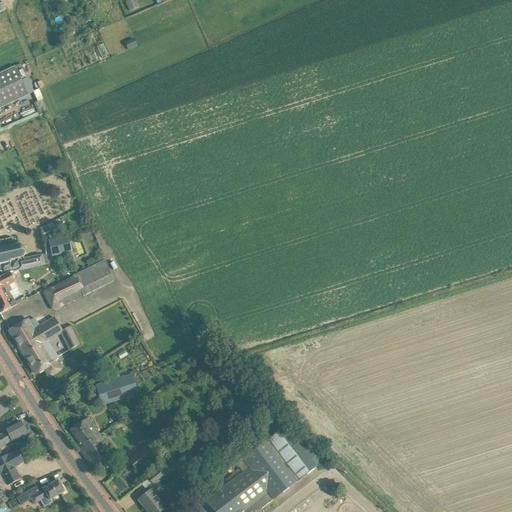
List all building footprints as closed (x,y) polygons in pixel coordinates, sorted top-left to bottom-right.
[(137,3),(128,7),(130,11),(139,7),(137,3)] [(62,36),(65,44),(76,40),(73,32),(62,36)] [(138,47),(135,39),(125,43),(125,44),(124,45),(125,47),(126,46),(128,51),(138,47)] [(0,107),(30,93),(22,77),(26,75),(20,64),(0,73),(0,107)] [(0,270),(1,270),(3,276),(10,272),(18,270),(19,270),(45,265),(43,255),(23,259),(24,258),(25,257),(25,256),(25,255),(26,254),(26,253),(26,252),(25,251),(25,250),(25,249),(24,248),(24,247),(23,247),(22,245),(21,245),(20,244),(17,245),(16,243),(16,244),(15,238),(0,241),(0,270)] [(52,308),(56,310),(114,281),(105,259),(79,273),(44,292),(52,308)] [(10,272),(3,276),(0,277),(0,313),(16,305),(25,300),(23,295),(13,300),(9,291),(12,290),(9,284),(15,281),(10,272)] [(28,320),(10,331),(36,374),(45,368),(49,376),(60,369),(55,360),(59,358),(58,358),(59,357),(49,341),(61,334),(69,351),(80,345),(70,327),(62,331),(54,318),(39,326),(34,318),(29,321),(28,320)] [(138,393),(131,374),(96,386),(102,405),(138,393)] [(70,431),(82,448),(100,435),(88,418),(70,431)] [(0,447),(27,433),(20,421),(5,430),(6,432),(0,435),(0,447)] [(321,463),(306,443),(303,445),(298,438),(296,440),(286,426),(242,459),(240,456),(234,460),(240,468),(224,479),(228,484),(206,500),(215,511),(243,511),(254,504),(256,507),(262,508),(321,463)] [(79,450),(95,472),(116,457),(100,435),(82,448),(79,450)] [(128,460),(137,472),(156,456),(147,444),(128,460)] [(0,459),(0,474),(2,474),(8,486),(20,479),(14,467),(23,462),(18,451),(8,456),(7,455),(0,459)] [(145,481),(149,486),(162,476),(158,470),(145,481)] [(39,492),(36,487),(17,498),(21,505),(31,499),(34,504),(41,500),(45,507),(51,503),(50,501),(65,492),(58,480),(39,492)] [(151,490),(138,500),(145,509),(147,508),(150,511),(160,511),(166,508),(151,490)]
